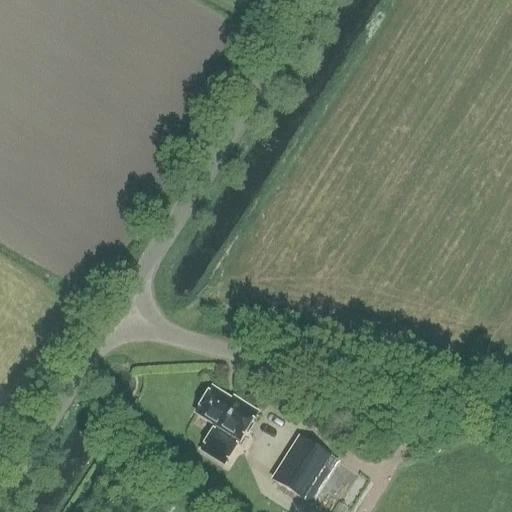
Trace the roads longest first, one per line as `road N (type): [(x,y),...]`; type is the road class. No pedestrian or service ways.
road 1 (unclassified): [(511,419),(211,348),(121,310)]
road 2 (unclassified): [(121,310),(318,0)]
road 3 (unclassified): [(0,500),(121,310)]
